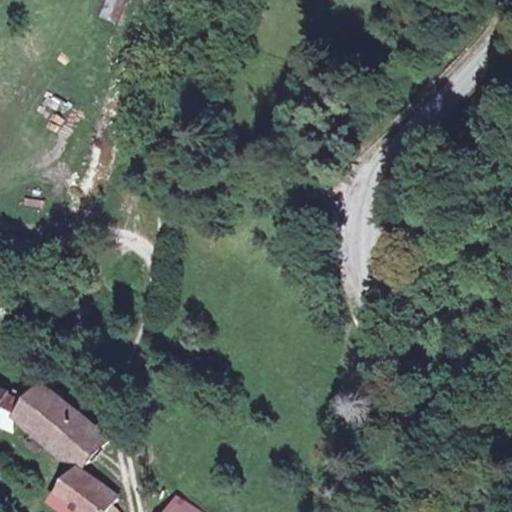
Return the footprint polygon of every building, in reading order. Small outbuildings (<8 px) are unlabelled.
[(369,157),(346,153),(343,167),(366,171),(369,157)] [(116,441),(62,380),(35,405),(28,412),(84,478),(116,441)] [(22,401),(0,390),(0,425),(14,431),(22,401)] [(127,511),(129,509),(84,478),(60,506),(69,511),(127,511)] [(211,511),(191,498),(180,511),(211,511)]
